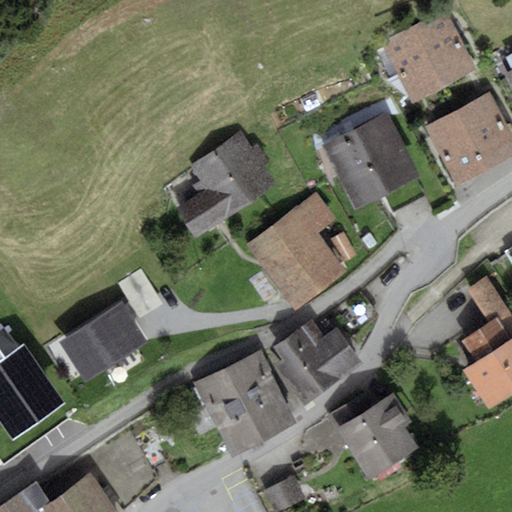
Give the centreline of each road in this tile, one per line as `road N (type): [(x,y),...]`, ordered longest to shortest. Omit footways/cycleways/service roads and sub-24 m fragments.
road 1 (residential): [(0,497),(326,303),(399,243),(414,237),(433,245)]
road 2 (residential): [(160,511),(304,419),(354,375),(433,245)]
